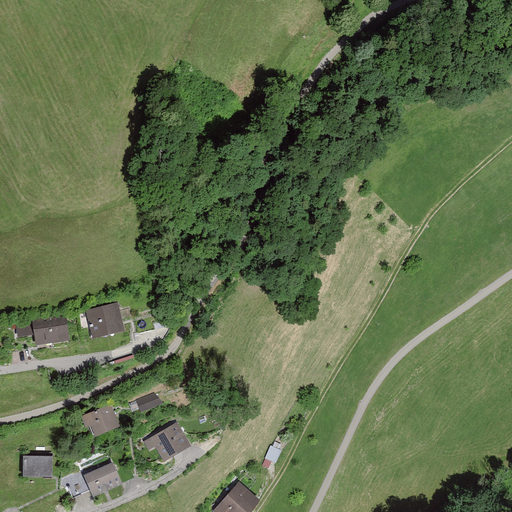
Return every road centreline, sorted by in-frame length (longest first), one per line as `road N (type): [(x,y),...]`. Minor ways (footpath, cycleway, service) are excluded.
road 1 (unclassified): [(407,0),(362,23),(298,100),(266,153),(234,251),(164,356),(97,391),(0,421)]
road 2 (unclassified): [(511,273),(387,364),(313,511)]
road 3 (residential): [(153,340),(105,356),(0,371)]
